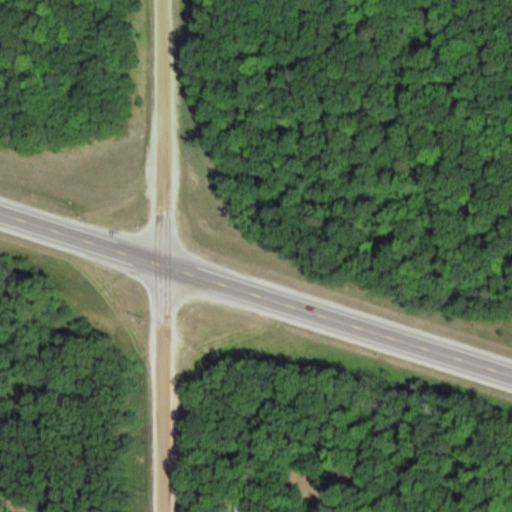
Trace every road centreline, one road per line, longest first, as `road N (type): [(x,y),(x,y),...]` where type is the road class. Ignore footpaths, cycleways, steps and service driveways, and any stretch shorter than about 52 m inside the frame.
road 1 (secondary): [(511,374),(0,212)]
road 2 (residential): [(171,267),(167,0)]
road 3 (residential): [(171,511),(171,267)]
